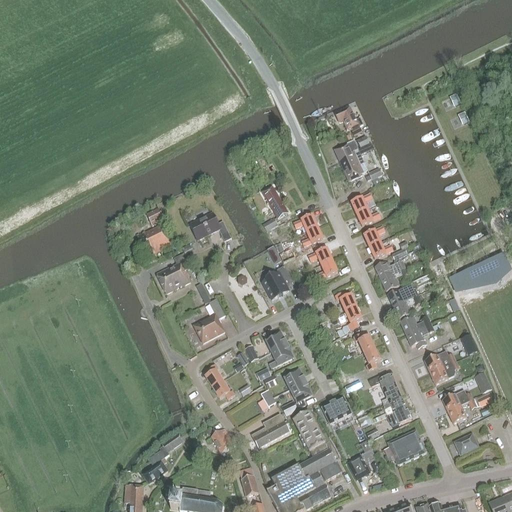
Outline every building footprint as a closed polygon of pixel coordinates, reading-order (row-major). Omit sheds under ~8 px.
[(451,98),(455,108),(461,105),(456,96),(451,98)] [(349,108),(335,115),(340,124),(343,122),(348,131),(351,130),(354,137),(362,133),(360,128),(363,126),(360,119),(356,121),(349,108)] [(459,117),(464,126),(469,123),(465,114),(459,117)] [(369,145),(366,138),(357,142),(360,149),(369,145)] [(353,157),(350,152),(357,148),(355,144),(354,142),(347,146),(334,151),(340,163),(353,157)] [(362,177),(361,175),(368,172),(358,152),(359,152),(357,148),(350,152),(353,157),(340,163),(341,167),(349,183),(355,180),(362,177)] [(240,178),(246,175),(243,169),(237,172),(240,178)] [(382,177),(378,170),(369,174),(372,182),(382,177)] [(283,206),(272,188),(262,194),(273,212),(278,221),(288,214),(287,213),(283,206)] [(351,204),(356,216),(368,211),(365,204),(372,201),(370,196),(363,199),(362,199),(351,204)] [(158,224),(164,221),(159,210),(147,216),(151,224),(152,227),(158,224)] [(371,218),(368,211),(356,216),(362,228),(370,224),(373,223),(381,219),(379,214),(371,218)] [(191,224),(200,242),(219,232),(222,238),(225,243),(232,240),(224,224),(223,223),(220,224),(217,226),(211,214),(191,224)] [(304,227),(307,234),(318,229),(313,217),(301,222),(294,225),(296,230),(304,227)] [(263,227),(267,234),(278,227),(274,220),(263,227)] [(148,258),(172,246),(162,226),(138,238),(148,258)] [(312,246),(323,241),(318,229),(307,234),(310,241),(302,244),(304,249),(312,246)] [(383,229),(375,232),(364,237),(369,249),(381,244),(378,237),(385,234),(383,229)] [(399,246),(402,252),(408,249),(406,243),(399,246)] [(281,244),(275,247),(278,254),(284,252),(281,244)] [(384,251),(381,244),(369,249),(375,261),(386,256),(393,252),(391,247),(384,251)] [(173,247),(177,254),(181,251),(178,245),(173,247)] [(190,246),(181,250),(184,256),(193,252),(190,246)] [(318,260),(321,267),(333,262),(327,250),(316,255),(308,258),(311,263),(318,260)] [(408,257),(405,251),(392,257),(394,263),(408,257)] [(191,269),(184,255),(174,260),(177,266),(156,276),(166,296),(190,284),(185,272),(191,269)] [(485,284),(507,271),(502,260),(452,282),(457,293),(485,284)] [(317,277),(319,282),(326,279),(338,274),(333,262),(321,267),(324,274),(317,277)] [(402,263),(396,266),(390,268),(388,264),(386,265),(385,265),(375,270),(381,281),(406,270),(402,263)] [(432,266),(439,284),(448,280),(441,263),(432,266)] [(277,278),(272,281),(271,280),(263,284),(272,301),(289,292),(287,289),(293,286),(283,268),(277,272),(279,276),(276,277),(277,278)] [(406,270),(381,281),(386,294),(396,289),(399,287),(396,280),(401,277),(403,280),(409,277),(406,270)] [(416,279),(419,289),(434,284),(431,275),(416,279)] [(238,280),(238,285),(242,287),(247,285),(247,280),(243,277),(238,280)] [(388,297),(393,309),(418,298),(415,290),(409,293),(410,296),(404,299),(401,291),(398,293),(398,292),(388,297)] [(340,302),(345,314),(357,309),(351,297),(345,299),(343,294),(335,298),(337,303),(340,302)] [(415,308),(422,305),(418,298),(393,309),(399,321),(409,316),(412,315),(408,308),(414,305),(415,308)] [(209,305),(215,316),(194,328),(203,345),(225,334),(218,321),(225,318),(217,301),(209,305)] [(356,323),(362,321),(357,309),(345,314),(351,326),(348,327),(350,332),(358,328),(356,323)] [(401,325),(406,337),(431,325),(427,318),(421,321),(422,324),(417,326),(414,319),(411,320),(401,325)] [(422,338),(434,333),(432,329),(431,325),(406,337),(412,349),(416,346),(418,351),(427,347),(422,338)] [(284,339),(284,340),(281,333),(265,341),(271,354),(288,346),(284,339)] [(358,343),(364,355),(375,349),(370,337),(364,340),(362,335),(354,339),(356,344),(358,343)] [(467,351),(474,347),(469,336),(462,340),(467,351)] [(291,353),(288,346),(271,354),(276,363),(270,366),(272,371),(294,360),(291,353)] [(258,360),(252,347),(245,351),(251,364),(258,360)] [(375,364),(380,361),(375,349),(364,355),(369,367),(367,368),(369,372),(377,369),(375,364)] [(242,354),(237,357),(244,367),(249,364),(242,354)] [(456,362),(453,356),(448,358),(446,354),(438,357),(425,363),(430,374),(456,362)] [(430,374),(435,387),(453,378),(455,374),(454,373),(459,370),(456,362),(430,374)] [(237,374),(244,369),(241,365),(234,369),(237,374)] [(205,379),(213,390),(223,383),(216,372),(218,370),(215,366),(208,371),(211,375),(205,379)] [(484,372),(482,366),(476,369),(479,375),(484,372)] [(260,383),(264,381),(271,378),(267,370),(256,375),(260,383)] [(306,383),(303,376),(302,376),(299,370),(283,378),(290,391),(306,383)] [(264,381),(268,390),(279,385),(275,376),(271,378),(264,381)] [(380,385),(384,394),(397,388),(391,377),(384,380),(383,378),(382,377),(369,383),(371,389),(380,385)] [(480,390),(489,386),(486,380),(477,385),(480,390)] [(348,395),(362,388),(360,382),(345,389),(348,395)] [(230,394),(223,383),(213,390),(220,401),(225,397),(228,401),(235,397),(232,392),(230,394)] [(309,391),(310,390),(306,383),(290,391),(297,405),(302,402),(312,397),(309,391)] [(252,392),(248,387),(240,392),(243,398),(252,392)] [(383,407),(385,411),(384,412),(388,419),(406,410),(401,399),(397,388),(384,394),(387,401),(382,403),(384,407),(383,407)] [(261,396),(264,401),(258,405),(263,412),(276,404),(268,392),(261,396)] [(466,397),(464,392),(443,402),(448,414),(461,408),(461,407),(469,404),(465,397),(466,397)] [(469,404),(474,402),(471,395),(466,397),(465,397),(469,404)] [(490,395),(477,401),(480,409),(493,403),(490,395)] [(321,410),(329,427),(352,416),(344,399),(321,410)] [(286,418),(298,412),(297,411),(305,408),(302,402),(297,405),(283,412),(286,418)] [(477,409),(474,402),(469,404),(472,412),(477,409)] [(453,426),(467,420),(461,408),(448,414),(453,426)] [(388,419),(386,419),(389,425),(392,426),(393,429),(399,427),(411,421),(406,410),(388,419)] [(357,415),(358,418),(363,430),(375,425),(369,413),(368,414),(367,413),(366,411),(357,415)] [(307,511),(331,499),(323,484),(342,474),(309,414),(293,422),(313,460),(273,482),(276,489),(268,494),(277,511),(307,511)] [(293,431),(289,425),(288,422),(284,423),(280,416),(263,425),(265,430),(252,437),(259,451),(290,434),(290,433),(293,431)] [(376,430),(366,435),(369,442),(379,437),(376,430)] [(234,445),(224,431),(212,439),(221,456),(232,448),(231,447),(234,445)] [(388,445),(390,449),(393,457),(407,450),(412,461),(427,455),(416,432),(388,445)] [(163,448),(160,450),(161,452),(148,461),(154,468),(142,476),(149,486),(168,473),(162,464),(161,465),(160,463),(169,456),(168,455),(183,444),(177,436),(162,447),(163,448)] [(478,449),(472,437),(465,440),(455,445),(461,457),(470,452),(478,449)] [(382,452),(377,443),(372,445),(377,455),(382,452)] [(393,457),(390,449),(385,451),(391,464),(396,462),(398,468),(412,461),(407,450),(393,457)] [(346,465),(356,483),(371,475),(366,467),(377,461),(372,451),(346,465)] [(381,472),(377,464),(372,467),(376,475),(381,472)] [(254,478),(251,469),(239,473),(242,481),(241,481),(246,499),(259,495),(254,478)] [(131,505),(130,511),(142,511),(144,489),(126,487),(126,505),(131,505)] [(210,502),(211,493),(183,490),(182,501),(172,500),(171,510),(180,511),(222,511),(223,507),(217,503),(210,502)] [(511,511),(511,494),(502,499),(507,511),(511,511)] [(507,511),(502,499),(489,504),(492,511),(507,511)]
